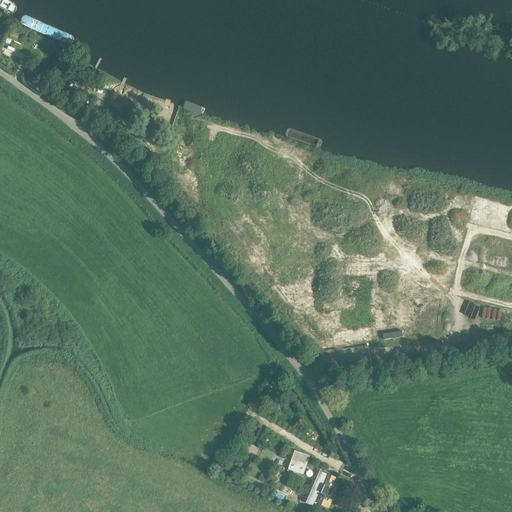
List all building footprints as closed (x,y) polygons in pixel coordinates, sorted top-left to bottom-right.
[(0,0),(0,13),(12,21),(22,5),(13,0),(0,0)] [(22,5),(12,21),(68,54),(78,38),(22,5)] [(11,31),(9,37),(16,40),(19,34),(11,31)] [(107,54),(99,71),(141,92),(149,75),(107,54)] [(180,92),(174,113),(214,124),(220,103),(180,92)] [(293,450),(287,469),(302,475),(309,455),(293,450)] [(335,486),(338,479),(325,473),(322,481),(324,482),(315,502),(329,508),(338,487),(335,486)]
